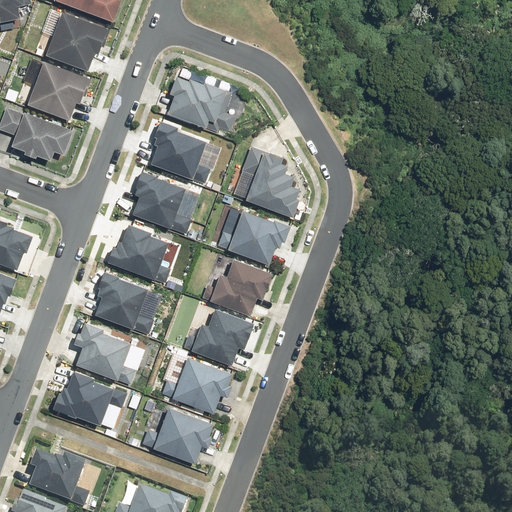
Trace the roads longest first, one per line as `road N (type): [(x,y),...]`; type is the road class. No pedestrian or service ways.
road 1 (residential): [(157,22),(273,66),(342,188),(227,511)]
road 2 (residential): [(87,208),(11,411)]
road 3 (residential): [(157,22),(87,208)]
